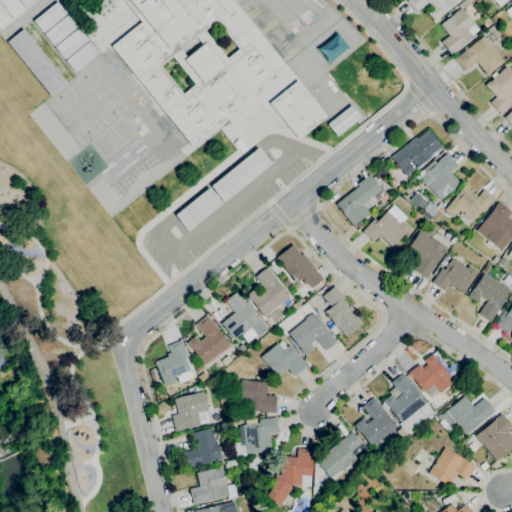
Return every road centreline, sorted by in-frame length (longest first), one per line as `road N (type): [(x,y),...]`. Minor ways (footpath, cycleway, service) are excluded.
road 1 (tertiary): [(434,87),(122,343),(162,511)]
road 2 (residential): [(291,201),(342,260),(511,377)]
road 3 (residential): [(358,0),(511,170)]
road 4 (residential): [(413,315),(312,408)]
